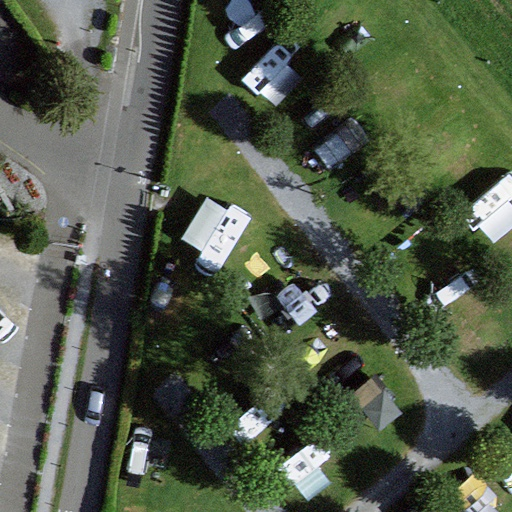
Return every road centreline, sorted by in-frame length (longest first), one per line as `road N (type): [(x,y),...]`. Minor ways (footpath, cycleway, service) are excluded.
road 1 (unclassified): [(157,0),(75,511)]
road 2 (track): [(360,511),(511,385)]
